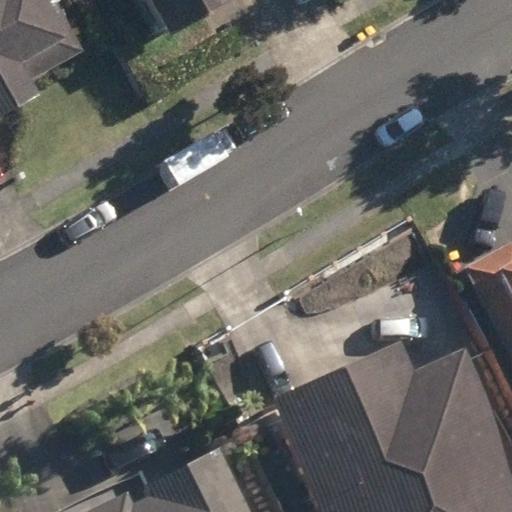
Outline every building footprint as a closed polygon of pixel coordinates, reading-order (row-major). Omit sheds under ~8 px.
[(0,0),(0,117),(25,104),(30,101),(21,85),(76,55),(46,0),(0,0)] [(133,0),(157,43),(223,5),(219,0),(133,0)] [(511,243),(462,268),(511,367),(511,243)] [(402,380),(389,353),(259,410),(303,511),(511,511),(511,497),(451,358),(402,380)] [(233,511),(209,461),(136,497),(129,482),(66,511),(233,511)]
